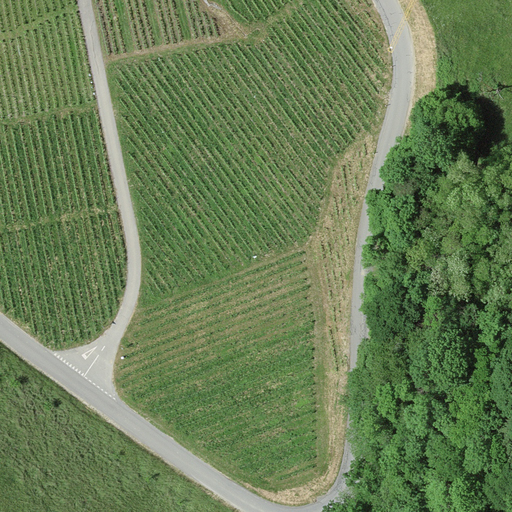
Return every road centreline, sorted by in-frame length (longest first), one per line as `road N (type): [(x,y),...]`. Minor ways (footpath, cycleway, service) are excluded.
road 1 (unclassified): [(333,511),(356,473),(367,235),(408,68),(384,0)]
road 2 (residential): [(87,0),(138,244),(123,324),(77,384)]
road 3 (unclassified): [(77,384),(261,511)]
